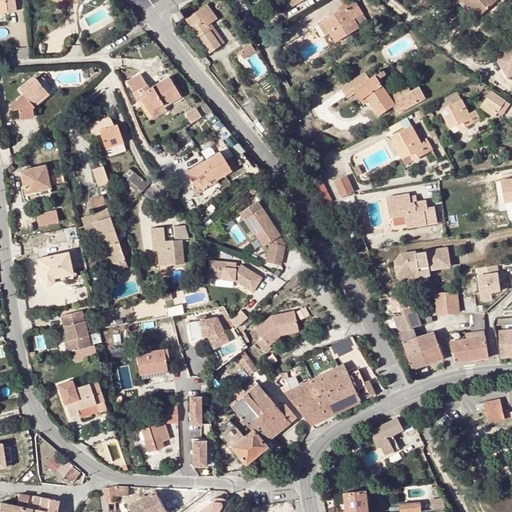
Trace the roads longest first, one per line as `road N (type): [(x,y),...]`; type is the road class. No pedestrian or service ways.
road 1 (residential): [(404,395),(335,255),(148,11)]
road 2 (residential): [(0,224),(28,399),(61,444),(102,475)]
road 3 (residential): [(102,475),(243,487),(311,481)]
road 4 (residential): [(0,64),(106,59),(148,149)]
road 5 (residential): [(327,153),(236,0)]
road 6 (secondary): [(404,395),(316,441),(311,481)]
